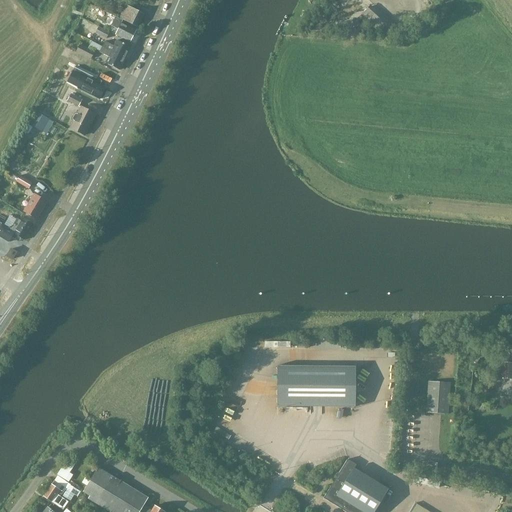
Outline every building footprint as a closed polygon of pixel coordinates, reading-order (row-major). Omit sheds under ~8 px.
[(125,5),(118,18),(137,28),(144,15),(125,5)] [(367,7),(360,14),(385,36),(391,30),(367,7)] [(114,17),(110,26),(116,29),(114,35),(129,43),(135,30),(125,26),(126,23),(120,20),(114,17)] [(105,39),(108,33),(97,28),(94,34),(105,39)] [(103,41),(101,47),(124,59),(130,48),(115,40),(112,46),(103,41)] [(78,45),(75,53),(90,60),(93,52),(78,45)] [(101,47),(98,52),(107,57),(104,63),(118,70),(124,59),(101,47)] [(101,82),(95,78),(95,79),(74,68),(73,69),(72,69),(66,83),(76,88),(75,88),(99,100),(99,98),(101,99),(104,94),(104,93),(106,89),(104,89),(105,88),(99,85),(101,82)] [(70,94),(66,101),(77,107),(81,100),(70,94)] [(72,121),(68,128),(83,135),(94,114),(79,107),(75,114),(74,114),(71,119),(72,121)] [(35,112),(30,121),(43,129),(48,120),(35,112)] [(18,176),(14,182),(27,189),(31,183),(18,176)] [(33,194),(22,212),(35,220),(46,202),(33,194)] [(0,237),(8,243),(13,234),(23,241),(33,225),(22,218),(19,221),(16,219),(11,226),(7,224),(6,226),(0,223),(0,237)] [(10,249),(6,256),(11,260),(15,253),(10,249)] [(511,363),(502,363),(501,378),(511,379),(511,363)] [(353,367),(277,366),(276,405),(353,406),(353,367)] [(424,413),(439,414),(447,414),(449,383),(427,382),(424,413)] [(71,479),(76,472),(73,470),(80,458),(72,452),(60,471),(71,479)] [(346,459),(322,498),(344,511),(372,511),(388,485),(379,480),(377,484),(352,469),(355,465),(346,459)] [(149,511),(151,510),(142,505),(147,498),(97,467),(82,492),(89,496),(87,499),(108,511),(149,511)] [(53,480),(42,496),(62,510),(67,502),(60,497),(63,493),(61,491),(64,488),(53,480)] [(77,500),(82,487),(72,483),(67,496),(77,500)]
